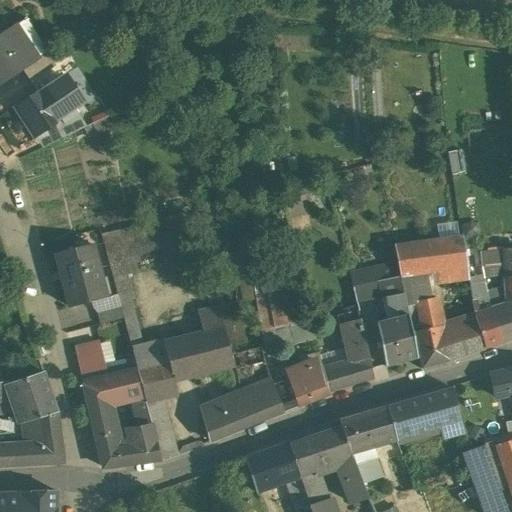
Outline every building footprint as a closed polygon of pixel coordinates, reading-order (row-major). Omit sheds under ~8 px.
[(46,51),(25,20),(13,27),(33,59),(46,51)] [(13,27),(0,35),(0,84),(21,70),(35,61),(33,59),(13,27)] [(46,51),(33,59),(35,61),(21,70),(30,83),(56,67),(46,51)] [(54,82),(15,108),(34,136),(72,111),(54,82)] [(92,123),(82,108),(73,113),(83,128),(92,123)] [(72,111),(52,124),(55,129),(54,129),(61,139),(83,128),(73,113),(72,111)] [(460,151),(447,153),(451,175),(464,172),(460,151)] [(176,233),(171,217),(160,220),(164,236),(176,233)] [(156,223),(101,236),(113,282),(129,278),(122,252),(160,242),(156,223)] [(460,238),(393,247),(399,277),(423,274),(465,268),(463,256),(460,238)] [(91,244),(56,254),(70,308),(105,298),(91,244)] [(505,251),(478,253),(480,266),(481,270),(482,276),(507,273),(505,251)] [(478,253),(463,256),(465,268),(466,272),(481,270),(480,266),(478,253)] [(423,274),(399,277),(406,306),(416,304),(428,300),(423,274)] [(399,277),(382,281),(384,293),(387,306),(397,311),(399,318),(407,316),(406,306),(399,277)] [(382,281),(352,288),(355,298),(359,297),(369,295),(369,296),(384,293),(382,281)] [(511,285),(508,286),(509,295),(497,299),(501,310),(491,313),(500,343),(511,338),(511,285)] [(279,291),(266,295),(272,327),(286,324),(279,291)] [(214,294),(206,295),(209,310),(218,308),(214,294)] [(487,297),(471,301),(473,314),(484,348),(500,343),(491,313),(487,297)] [(435,299),(428,300),(416,304),(422,330),(440,327),(440,325),(435,299)] [(470,300),(461,303),(463,317),(473,314),(471,301),(470,300)] [(235,303),(218,308),(228,348),(245,343),(235,303)] [(120,307),(96,313),(99,325),(123,318),(120,307)] [(209,310),(197,313),(202,333),(163,343),(173,382),(173,381),(233,366),(228,348),(218,308),(209,310)] [(347,362),(331,365),(337,389),(373,378),(358,312),(337,317),(347,362)] [(463,317),(453,321),(463,355),(484,348),(473,314),(463,317)] [(399,318),(376,324),(384,367),(416,358),(407,316),(399,318)] [(463,355),(453,321),(440,325),(440,327),(447,360),(463,355)] [(272,327),(259,329),(265,352),(294,345),(290,330),(289,324),(286,324),(272,327)] [(311,325),(290,330),(294,345),(314,335),(311,325)] [(422,330),(414,332),(421,369),(448,362),(447,360),(440,327),(422,330)] [(99,341),(74,347),(83,383),(108,377),(104,364),(99,341)] [(163,343),(131,351),(133,358),(136,370),(143,395),(144,400),(159,396),(176,391),(173,381),(173,382),(163,343)] [(259,347),(230,354),(241,394),(244,393),(268,385),(270,384),(259,347)] [(133,358),(104,364),(108,377),(136,370),(133,358)] [(320,365),(302,368),(301,363),(285,367),(290,386),(293,392),(299,407),(329,395),(328,392),(320,365)] [(331,365),(322,367),(328,392),(337,389),(331,365)] [(108,377),(83,383),(89,408),(106,404),(130,398),(143,395),(136,370),(108,377)] [(511,377),(510,371),(492,375),(496,398),(510,394),(511,402),(511,377)] [(7,384),(6,384),(11,398),(20,424),(39,418),(56,413),(43,372),(7,384)] [(0,383),(0,382),(0,399),(11,398),(6,384),(7,384),(7,382),(0,383)] [(268,385),(244,393),(249,406),(223,415),(229,434),(280,414),(268,385)] [(451,389),(387,407),(396,442),(461,423),(451,389)] [(293,392),(276,398),(281,413),(299,407),(293,392)] [(143,395),(130,398),(137,429),(151,427),(144,400),(143,395)] [(159,396),(144,400),(151,427),(160,460),(175,454),(159,396)] [(219,403),(202,410),(211,442),(229,434),(223,415),(219,403)] [(115,448),(106,404),(89,408),(103,468),(132,464),(129,446),(115,448)] [(387,407),(339,421),(341,426),(349,455),(396,442),(387,407)] [(56,413),(39,418),(42,445),(44,445),(44,446),(61,445),(57,415),(56,413)] [(341,426),(288,444),(300,476),(341,463),(350,460),(349,455),(341,426)] [(137,429),(127,430),(129,446),(132,464),(160,460),(151,427),(137,429)] [(511,434),(494,440),(496,446),(497,446),(511,440),(511,434)] [(184,467),(206,459),(199,439),(177,447),(184,467)] [(494,440),(483,445),(499,488),(509,484),(497,446),(496,446),(494,440)] [(511,440),(497,446),(509,484),(509,485),(511,492),(511,440)] [(288,444),(244,459),(256,492),(286,481),(300,476),(288,444)] [(42,445),(0,447),(0,467),(62,464),(63,463),(61,445),(44,446),(44,445),(42,445)] [(483,446),(467,452),(485,511),(504,511),(507,511),(483,446)] [(375,459),(362,463),(361,461),(352,464),(360,485),(382,477),(375,459)] [(352,464),(350,460),(341,463),(342,465),(340,471),(352,504),(358,502),(366,499),(363,492),(360,485),(352,464)] [(310,506),(300,476),(286,481),(297,511),(308,507),(310,506)] [(54,511),(54,492),(0,494),(0,511),(54,511)] [(333,511),(329,499),(310,506),(308,507),(310,511),(333,511)]
